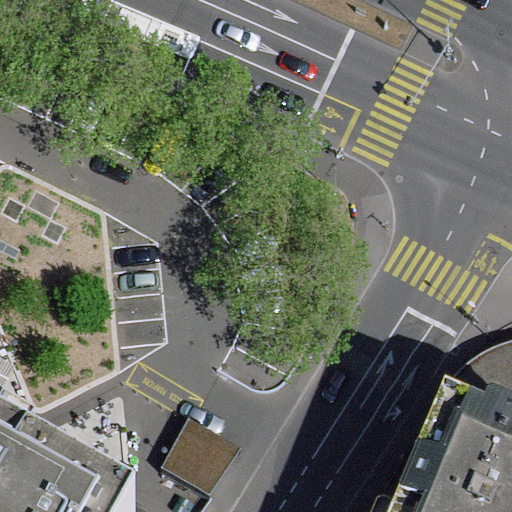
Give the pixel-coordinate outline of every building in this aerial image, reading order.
[(448,422),(511,451),(511,366),(495,372),(469,392),(448,422)] [(173,465),(219,487),(239,442),(193,421),(173,465)] [(511,511),(511,451),(448,422),(409,511),(511,511)] [(0,511),(4,511),(28,471),(0,454),(0,511)] [(105,511),(28,471),(4,511),(105,511)]
